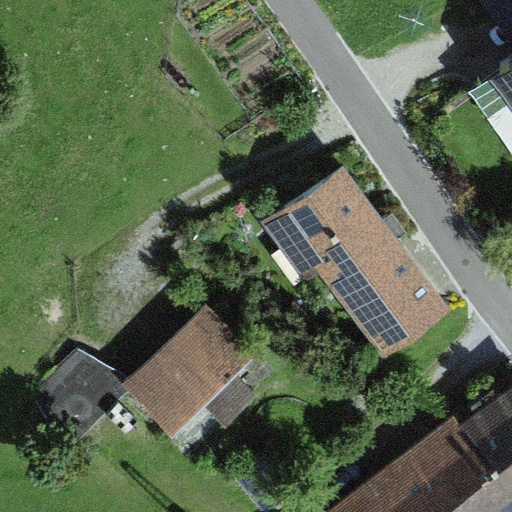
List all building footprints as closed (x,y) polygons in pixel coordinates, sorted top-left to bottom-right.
[(484,48),(511,88),(511,0),(481,0),(505,33),(484,48)] [(345,151),(263,212),(307,271),(320,261),(384,346),(453,295),(345,151)] [(297,295),(281,311),(312,341),(328,325),(297,295)] [(207,298),(123,382),(130,389),(172,431),(202,401),(220,419),(256,383),(232,359),(250,341),(207,298)] [(130,389),(123,382),(114,362),(78,346),(38,390),(68,457),(130,389)] [(511,372),(465,411),(511,470),(511,372)] [(507,511),(511,509),(511,470),(465,411),(457,401),(316,511),(507,511)] [(269,445),(235,471),(266,510),(300,483),(269,445)]
